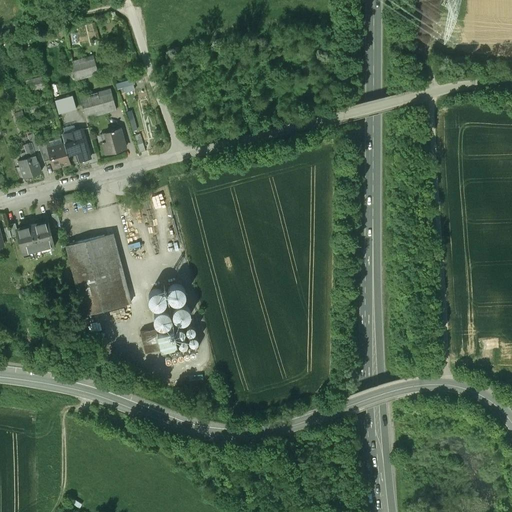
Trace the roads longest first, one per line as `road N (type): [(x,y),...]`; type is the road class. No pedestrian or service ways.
road 1 (tertiary): [(511,422),(476,392),(431,383),(282,427),(224,435),(86,393),(0,378)]
road 2 (primary): [(383,511),(374,374),(372,0)]
road 3 (track): [(511,86),(403,94),(174,156),(122,0)]
road 4 (track): [(427,60),(444,361),(452,385)]
road 5 (residential): [(0,205),(174,156)]
road 6 (track): [(86,393),(83,406),(65,413),(70,470),(53,511)]
